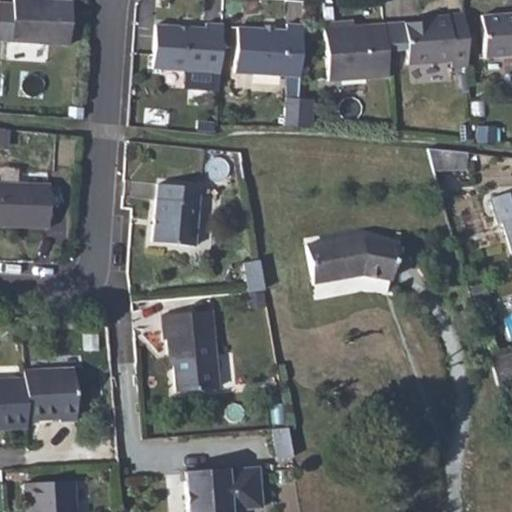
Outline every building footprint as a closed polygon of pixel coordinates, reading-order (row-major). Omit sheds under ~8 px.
[(0,2),(0,40),(27,42),(66,45),(70,1),(58,0),(37,0),(38,3),(30,2),(30,0),(12,0),(12,3),(0,2)] [(511,16),(480,19),(482,61),(511,58),(511,16)] [(445,20),(430,21),(430,25),(419,25),(404,26),(406,66),(449,63),(449,69),(466,69),(462,17),(446,18),(445,20)] [(150,69),(218,75),(222,27),(203,25),(203,29),(154,26),(150,69)] [(353,25),(341,26),(342,36),(346,35),(351,31),(353,31),(353,25)] [(271,31),(263,30),(236,28),(232,74),(297,78),(301,27),(285,26),(285,32),(271,31)] [(342,36),(341,26),(323,27),(327,84),(386,81),(383,29),(353,31),(351,31),(346,35),(342,36)] [(282,99),(279,127),(293,127),(295,101),(282,99)] [(293,127),(307,128),(309,102),(295,101),(293,127)] [(0,181),(0,226),(10,227),(14,223),(20,223),(20,227),(46,228),(48,183),(0,181)] [(153,209),(150,243),(190,247),(193,219),(196,190),(157,186),(153,209)] [(511,192),(493,199),(503,225),(505,225),(511,246),(511,192)] [(361,237),(307,246),(312,282),(361,276),(395,280),(400,243),(361,237)] [(249,294),(263,292),(258,262),(244,264),(249,294)] [(208,313),(161,316),(162,339),(165,338),(166,356),(170,356),(172,390),(214,388),(208,313)] [(86,331),(85,347),(99,349),(100,332),(86,331)] [(511,358),(493,365),(501,394),(511,390),(511,358)] [(71,364),(21,367),(21,374),(25,417),(60,415),(60,418),(75,416),(71,364)] [(21,374),(0,375),(0,423),(25,422),(25,417),(21,374)] [(288,427),(272,429),(276,459),(293,456),(288,427)] [(225,468),(183,471),(186,511),(235,511),(235,509),(260,508),(256,467),(225,468)] [(25,510),(25,511),(75,511),(72,480),(26,483),(28,509),(25,510)]
